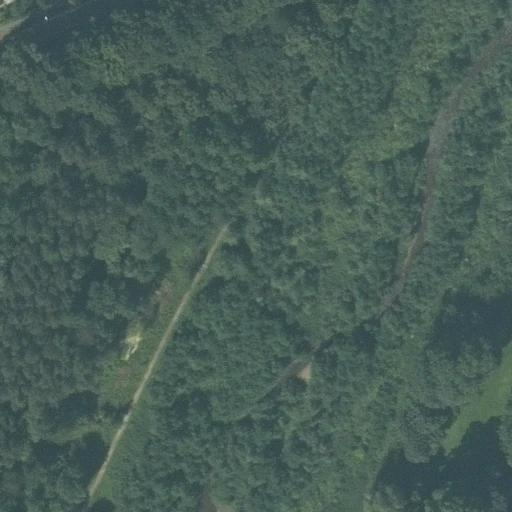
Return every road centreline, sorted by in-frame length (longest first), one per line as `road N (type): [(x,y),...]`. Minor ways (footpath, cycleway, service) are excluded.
road 1 (track): [(350,0),(84,511)]
road 2 (unclassified): [(116,0),(0,51)]
